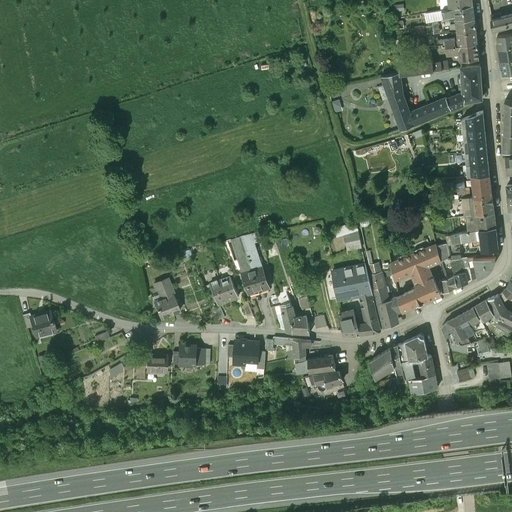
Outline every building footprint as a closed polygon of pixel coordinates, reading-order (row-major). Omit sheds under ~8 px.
[(472,0),(448,0),(449,8),(473,4),(472,0)] [(449,8),(442,9),(443,17),(453,15),(453,13),(455,13),(456,18),(474,16),(473,4),(449,8)] [(442,9),(424,12),(425,16),(427,15),(427,20),(443,17),(442,9)] [(511,13),(501,16),(500,13),(490,15),(493,30),(511,25),(511,13)] [(475,19),(456,21),(457,33),(476,31),(475,19)] [(438,23),(432,23),(432,24),(416,26),(417,31),(428,29),(428,32),(437,31),(437,28),(438,28),(438,23)] [(476,31),(457,33),(458,39),(455,40),(455,38),(445,39),(446,46),(446,47),(477,43),(476,31)] [(511,33),(497,36),(498,41),(497,41),(498,48),(511,46),(511,33)] [(445,39),(437,40),(437,38),(434,38),(435,45),(442,45),(442,47),(446,46),(445,39)] [(477,43),(446,47),(447,54),(457,53),(457,51),(459,50),(460,59),(462,60),(479,58),(477,43)] [(511,46),(498,48),(500,61),(511,59),(511,46)] [(448,60),(433,63),(432,57),(406,61),(406,58),(398,59),(399,72),(400,74),(402,74),(408,73),(449,68),(448,60)] [(511,59),(500,61),(502,74),(511,72),(511,59)] [(461,66),(462,76),(481,75),(480,64),(461,66)] [(399,72),(381,75),(389,97),(390,97),(402,129),(414,124),(409,113),(410,112),(402,92),(402,74),(400,74),(399,72)] [(481,75),(462,76),(463,88),(464,88),(464,101),(465,101),(482,98),(481,75)] [(447,97),(447,98),(451,108),(465,102),(465,101),(464,101),(464,88),(463,88),(463,91),(447,97)] [(447,96),(410,112),(409,113),(414,124),(451,108),(447,98),(447,97),(447,96)] [(481,111),(462,118),(463,127),(483,125),(483,120),(484,119),(481,111)] [(483,125),(463,127),(464,139),(485,137),(483,125)] [(422,127),(414,131),(416,137),(425,133),(422,127)] [(511,132),(504,132),(503,151),(511,149),(511,132)] [(485,137),(464,139),(465,151),(486,149),(485,137)] [(486,149),(465,151),(467,164),(487,162),(486,149)] [(487,162),(467,164),(468,175),(472,175),(490,174),(489,167),(487,167),(487,162)] [(490,174),(472,175),(474,196),(492,195),(490,174)] [(464,186),(457,187),(458,197),(465,197),(464,186)] [(474,196),(470,196),(471,202),(472,202),(472,207),(472,208),(472,214),(494,211),(492,195),(474,196)] [(472,214),(466,214),(468,230),(496,226),(494,211),(472,214)] [(468,230),(452,233),(453,238),(453,241),(453,242),(459,241),(469,240),(470,247),(479,245),(479,249),(482,248),(482,251),(498,249),(496,226),(468,230)] [(259,229),(241,235),(252,269),(262,266),(254,241),(262,239),(259,229)] [(359,230),(350,232),(349,229),(344,230),(345,234),(344,234),(345,239),(347,249),(362,245),(359,230)] [(459,241),(453,242),(453,241),(453,238),(452,233),(446,234),(448,244),(451,257),(450,257),(450,260),(461,259),(462,259),(460,248),(457,249),(456,249),(456,246),(460,245),(459,241)] [(252,269),(241,235),(231,238),(242,272),(252,269)] [(418,288),(404,294),(409,308),(418,305),(441,295),(427,265),(441,259),(437,243),(437,242),(391,262),(394,280),(412,272),(418,288)] [(448,244),(437,243),(441,259),(450,257),(451,257),(448,244)] [(496,257),(467,258),(472,281),(488,273),(491,271),(493,266),(495,263),(496,257)] [(467,284),(461,259),(450,260),(453,275),(457,288),(467,284)] [(366,263),(333,270),(338,299),(359,294),(371,292),(372,291),(370,283),(366,263)] [(269,287),(262,265),(262,266),(252,269),(259,290),(269,287)] [(242,272),(249,294),(259,290),(252,269),(242,272)] [(387,300),(382,272),(372,273),(384,329),(399,324),(396,312),(393,298),(387,300)] [(443,293),(457,288),(453,275),(439,281),(443,293)] [(230,276),(220,280),(228,300),(238,296),(230,276)] [(163,297),(153,301),(160,319),(180,310),(167,277),(154,283),(156,289),(160,288),(163,297)] [(511,279),(511,280),(507,288),(503,291),(510,299),(511,297),(511,279)] [(228,300),(220,280),(210,284),(218,304),(228,300)] [(296,293),(294,293),(296,299),(300,298),(300,300),(299,300),(302,311),(310,309),(306,290),(296,293)] [(371,292),(359,294),(362,307),(374,304),(371,292)] [(404,294),(393,298),(396,312),(409,308),(404,294)] [(294,319),(288,296),(279,299),(281,306),(285,325),(285,326),(286,332),(287,335),(292,335),(292,325),(295,325),(293,320),(294,319)] [(498,296),(488,300),(494,315),(500,322),(500,321),(501,321),(511,326),(511,313),(506,310),(499,296),(498,297),(498,296)] [(486,301),(475,308),(483,322),(494,316),(486,301)] [(248,304),(242,306),(247,319),(253,316),(248,304)] [(374,304),(362,307),(366,324),(369,335),(380,332),(374,304)] [(281,306),(274,308),(277,320),(280,331),(286,332),(285,326),(285,325),(281,306)] [(220,308),(214,310),(218,322),(224,319),(220,308)] [(294,319),(293,320),(295,325),(292,325),(292,335),(309,336),(307,323),(313,322),(313,320),(310,309),(302,311),(304,317),(294,319)] [(483,327),(473,309),(458,318),(471,344),(477,343),(485,340),(490,339),(483,327)] [(30,316),(33,326),(36,337),(56,332),(49,311),(30,316)] [(353,312),(338,316),(344,337),(345,337),(356,337),(360,336),(357,326),(356,327),(353,312)] [(29,313),(22,315),(26,328),(33,326),(30,316),(29,313)] [(324,317),(313,320),(313,322),(315,331),(327,328),(324,317)] [(471,344),(458,318),(447,323),(442,328),(441,330),(441,331),(446,339),(453,335),(459,346),(462,347),(471,345),(471,344)] [(511,326),(501,321),(500,321),(500,322),(498,324),(501,326),(511,331),(511,326)] [(366,324),(357,326),(360,336),(369,335),(366,324)] [(106,332),(95,338),(98,344),(109,339),(106,332)] [(397,347),(400,364),(401,364),(410,362),(418,361),(419,360),(427,358),(423,339),(419,336),(419,337),(397,347)] [(490,339),(485,340),(488,348),(490,349),(494,347),(490,339)] [(485,340),(477,343),(478,348),(476,349),(478,356),(489,353),(485,340)] [(293,342),(273,341),(272,343),(273,348),(293,349),(293,342)] [(272,343),(266,342),(265,354),(272,355),(273,348),(272,343)] [(304,343),(293,342),(293,349),(294,361),(305,358),(305,349),(304,343)] [(258,346),(234,344),(234,349),(233,361),(233,369),(245,370),(245,366),(256,367),(257,367),(258,355),(258,346)] [(196,347),(180,347),(180,354),(179,367),(195,367),(196,350),(196,347)] [(400,364),(397,347),(390,350),(394,369),(393,370),(396,381),(405,379),(403,371),(401,364),(400,364)] [(205,351),(196,350),(195,367),(204,368),(205,351)] [(390,350),(370,363),(375,381),(393,370),(394,369),(390,350)] [(265,355),(258,355),(257,367),(256,367),(256,372),(263,373),(265,355)] [(167,358),(148,357),(148,374),(167,375),(167,358)] [(419,360),(418,361),(422,379),(434,377),(430,357),(427,358),(419,360)] [(305,358),(294,361),(295,367),(304,364),(306,363),(305,358)] [(332,358),(324,360),(327,373),(335,372),(332,358)] [(324,360),(308,363),(308,375),(327,373),(324,360)] [(410,362),(401,364),(403,371),(405,379),(406,385),(409,385),(407,380),(414,379),(410,362)] [(304,364),(295,367),(295,377),(308,375),(308,363),(306,363),(304,364)] [(509,363),(487,366),(489,381),(511,378),(509,363)] [(123,364),(110,372),(115,379),(128,372),(123,364)] [(466,366),(455,368),(459,384),(470,382),(469,380),(467,371),(466,366)] [(338,374),(313,378),(316,388),(325,386),(326,391),(342,384),(338,374)] [(422,379),(410,382),(412,396),(437,391),(434,377),(422,379)] [(226,381),(216,381),(216,392),(226,392),(226,381)] [(388,382),(376,385),(379,396),(391,395),(389,389),(388,382)] [(500,382),(489,383),(490,390),(500,389),(510,389),(510,382),(500,382)] [(333,396),(335,401),(346,397),(344,392),(333,396)]
